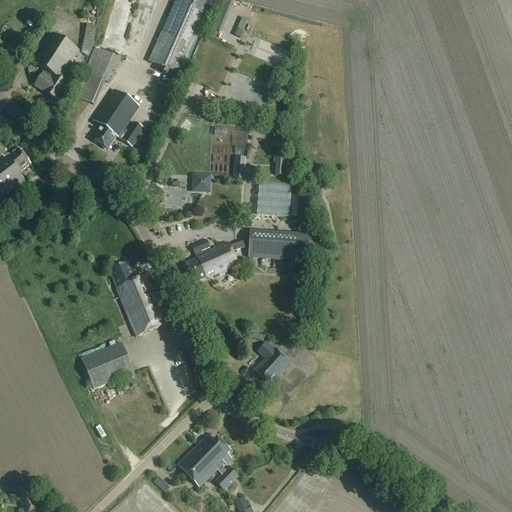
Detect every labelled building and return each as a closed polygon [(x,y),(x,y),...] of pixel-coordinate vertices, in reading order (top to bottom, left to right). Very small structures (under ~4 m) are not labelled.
[(118,0),(117,9),(133,12),(135,0),(118,0)] [(176,0),(176,1),(208,15),(214,0),(176,0)] [(208,15),(176,1),(149,63),(181,77),(208,15)] [(242,18),(237,29),(243,32),(248,21),(242,18)] [(86,26),(81,53),(88,58),(93,47),(96,28),(86,26)] [(78,52),(51,35),(32,64),(52,77),(52,78),(44,73),(34,88),(42,93),(56,102),(67,85),(60,81),(78,52)] [(95,106),(105,83),(108,84),(119,59),(96,49),(85,74),(75,98),(95,106)] [(100,128),(92,141),(107,151),(116,139),(131,149),(144,130),(133,123),(127,133),(124,131),(139,108),(113,91),(92,123),(100,128)] [(3,159),(0,161),(0,200),(24,182),(19,175),(31,166),(19,151),(10,158),(0,144),(0,158),(2,157),(3,159)] [(285,157),(274,157),(274,164),(276,164),(275,177),(286,178),(287,160),(285,159),(285,157)] [(235,158),(233,180),(244,181),(246,158),(235,158)] [(209,188),(209,177),(193,176),(193,192),(204,193),(209,188)] [(259,183),(257,216),(289,218),(291,186),(259,183)] [(301,219),(303,197),(292,197),(291,218),(301,219)] [(243,243),(229,248),(231,254),(243,249),(249,250),(248,260),(307,263),(308,253),(314,253),(315,236),(309,236),(250,232),(249,243),(243,243)] [(192,248),(195,255),(210,249),(207,242),(192,248)] [(227,245),(211,252),(195,259),(197,261),(186,266),(195,285),(206,280),(212,281),(238,269),(231,254),(229,248),(227,245)] [(115,291),(137,338),(168,323),(146,276),(134,281),(126,263),(108,272),(116,290),(115,291)] [(252,339),(263,342),(264,337),(253,334),(252,339)] [(266,343),(258,352),(263,357),(265,354),(267,357),(254,371),(268,383),(270,381),(273,383),(291,363),(275,350),(273,349),(266,343)] [(122,344),(81,361),(94,391),(134,374),(122,344)] [(199,488),(216,471),(221,476),(215,483),(225,492),(239,478),(229,468),(226,471),(221,466),(224,463),(225,465),(231,458),(227,454),(230,451),(217,438),(214,441),(208,435),(177,466),(199,488)] [(29,487),(15,494),(23,511),(38,511),(41,511),(29,487)] [(244,499),(234,503),(237,511),(247,511),(249,511),(244,499)]
